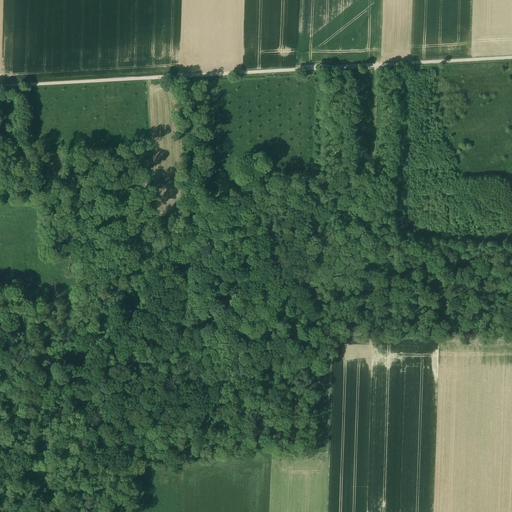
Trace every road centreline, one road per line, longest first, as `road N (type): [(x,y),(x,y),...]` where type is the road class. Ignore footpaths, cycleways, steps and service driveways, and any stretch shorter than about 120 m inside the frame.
road 1 (track): [(511,338),(331,335),(327,451),(220,450),(188,465),(135,467),(134,511)]
road 2 (track): [(511,57),(0,86)]
